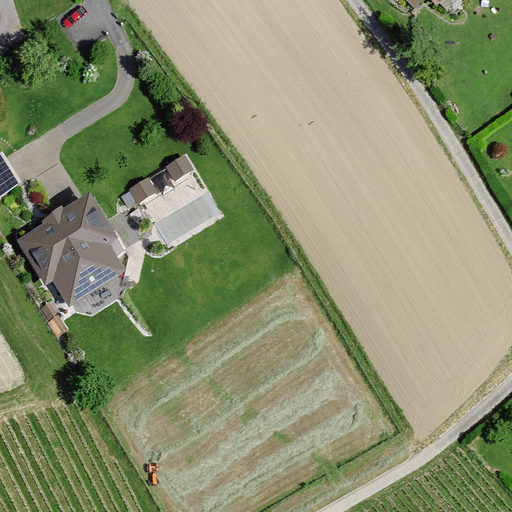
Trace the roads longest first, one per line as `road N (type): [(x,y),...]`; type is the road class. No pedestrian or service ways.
road 1 (residential): [(511,242),(353,0)]
road 2 (residential): [(331,511),(422,457),(511,380)]
